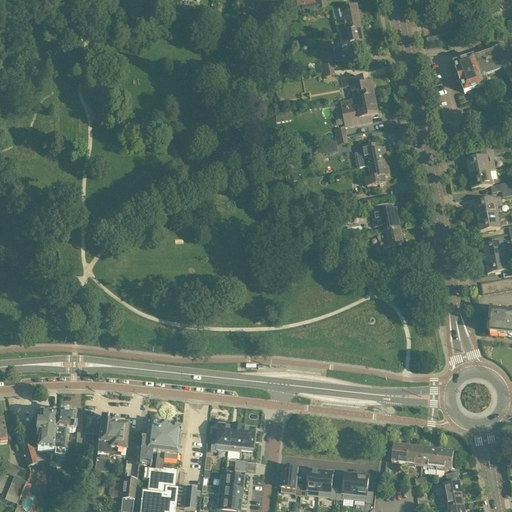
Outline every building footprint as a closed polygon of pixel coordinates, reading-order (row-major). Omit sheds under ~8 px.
[(327,2),(315,4),(301,7),(302,13),(328,9),(327,2)] [(141,20),(143,18),(146,15),(138,7),(133,11),(141,20)] [(192,7),(181,8),(182,20),(193,19),(192,7)] [(182,20),(181,8),(174,9),(175,21),(182,20)] [(281,16),(280,8),(269,9),(270,17),(281,16)] [(339,35),(361,30),(359,17),(354,18),(352,9),(338,12),(340,26),(338,27),(339,35)] [(266,19),(265,11),(251,12),(252,21),(266,19)] [(361,30),(339,35),(343,52),(336,54),(338,63),(351,61),(350,54),(358,52),(357,45),(364,44),(361,30)] [(485,40),(489,53),(454,65),(457,74),(455,78),(457,83),(461,85),(464,95),(468,93),(469,95),(476,93),(475,91),(484,88),(480,78),(503,70),(511,86),(511,49),(505,37),(485,40)] [(332,62),(321,64),(323,70),(333,68),(332,62)] [(335,76),(334,71),(323,73),(324,79),(335,76)] [(374,97),(372,84),(364,85),(363,79),(350,82),(350,78),(343,79),(344,89),(351,88),(353,101),(374,97)] [(378,117),(377,110),(374,97),(353,101),(350,101),(352,110),(344,111),(347,128),(367,124),(372,123),(371,119),(378,117),(378,118),(378,117)] [(276,116),(277,124),(292,122),(290,113),(276,116)] [(346,136),(345,130),(335,132),(336,138),(346,136)] [(348,145),(347,139),(336,141),(338,147),(348,145)] [(318,157),(338,153),(336,143),(316,147),(318,157)] [(511,152),(511,145),(494,148),(495,156),(511,152)] [(368,168),(388,164),(385,151),(376,153),(375,146),(363,149),(365,159),(366,159),(368,168)] [(487,158),(482,159),(467,162),(469,177),(490,173),(496,172),(493,155),(486,157),(487,158)] [(388,164),(368,168),(371,180),(366,181),(367,189),(386,185),(384,179),(390,177),(388,164)] [(490,173),(469,177),(472,191),(492,188),(490,173)] [(501,193),(511,190),(511,184),(500,186),(501,193)] [(511,197),(511,190),(501,193),(503,199),(511,197)] [(347,207),(360,204),(359,198),(358,198),(357,192),(345,194),(346,201),(339,202),(340,209),(347,207)] [(477,219),(498,215),(495,201),(474,204),(477,219)] [(360,204),(347,207),(348,213),(361,211),(360,204)] [(380,236),(401,232),(397,210),(393,211),(392,206),(394,207),(394,206),(392,206),(390,205),(388,205),(386,205),(384,205),(382,206),(380,206),(378,207),(376,207),(374,208),(373,209),(371,210),(371,211),(373,210),(374,215),(372,215),(374,229),(378,228),(380,236)] [(498,215),(477,219),(480,234),(500,230),(498,215)] [(403,245),(401,232),(380,236),(381,243),(383,242),(384,249),(403,245)] [(485,262),(505,258),(503,243),(482,247),(485,262)] [(511,264),(507,266),(505,258),(485,262),(488,277),(511,272),(511,264)] [(379,262),(368,264),(369,271),(380,269),(379,262)] [(504,280),(498,281),(500,294),(506,293),(504,280)] [(500,294),(498,281),(492,282),(494,295),(500,294)] [(492,282),(486,283),(488,296),(494,295),(492,282)] [(488,296),(486,283),(480,284),(482,297),(488,296)] [(511,339),(511,315),(491,313),(489,337),(511,339)] [(51,453),(55,416),(40,414),(40,415),(38,415),(35,417),(35,421),(37,424),(37,425),(32,425),(31,434),(36,434),(36,436),(38,436),(37,444),(38,444),(37,451),(51,453)] [(55,416),(51,453),(55,453),(55,457),(65,458),(68,433),(74,434),(75,428),(74,427),(74,418),(75,418),(75,416),(56,414),(56,416),(55,416)] [(108,463),(103,462),(104,457),(124,460),(128,427),(118,426),(118,423),(113,423),(113,421),(101,419),(98,446),(97,456),(100,457),(99,462),(96,461),(95,473),(107,475),(108,463)] [(178,457),(180,439),(181,430),(170,429),(169,427),(160,426),(158,428),(148,427),(146,441),(141,441),(141,442),(142,442),(139,466),(144,466),(143,480),(148,481),(147,492),(142,492),(139,511),(175,511),(178,489),(174,489),(176,471),(162,469),(163,461),(176,463),(177,457),(178,457)] [(211,442),(210,453),(216,454),(216,452),(228,453),(230,428),(229,428),(218,427),(216,442),(211,442)] [(230,428),(228,453),(240,455),(241,452),(240,452),(242,430),(243,430),(243,429),(235,428),(231,428),(229,427),(229,428),(230,428)] [(242,430),(240,452),(241,452),(252,454),(255,431),(243,430),(242,430)] [(84,435),(83,447),(82,451),(90,452),(92,436),(84,435)] [(36,467),(30,447),(22,449),(27,469),(36,467)] [(407,467),(409,449),(394,447),(391,465),(407,467)] [(409,449),(407,467),(422,468),(424,450),(409,449)] [(439,452),(424,450),(422,468),(437,470),(439,452)] [(454,454),(439,452),(437,470),(452,472),(454,454)] [(11,478),(15,467),(10,465),(6,475),(11,478)] [(21,469),(15,467),(11,478),(13,478),(16,480),(21,469)] [(21,469),(16,480),(22,482),(26,471),(21,469)] [(284,469),(281,494),(295,496),(295,497),(301,498),(302,487),(296,486),(298,471),(284,469)] [(302,487),(301,498),(307,499),(307,497),(319,499),(322,474),(310,472),(308,487),(302,487)] [(322,474),(319,499),(330,500),(330,501),(336,502),(338,491),(332,490),(333,475),(322,474)] [(338,491),(336,502),(343,503),(343,501),(354,503),(357,478),(345,476),(344,491),(338,491)] [(220,477),(218,489),(242,491),(243,479),(220,477)] [(13,478),(11,484),(23,489),(25,483),(22,482),(16,480),(13,478)] [(357,478),(354,503),(366,504),(366,505),(372,506),(373,495),(367,494),(369,479),(357,478)] [(124,480),(113,479),(112,500),(122,501),(120,511),(132,511),(134,502),(136,482),(124,480)] [(443,482),(444,491),(442,491),(444,499),(462,495),(458,479),(446,481),(443,482)] [(11,484),(9,490),(21,494),(23,489),(11,484)] [(194,511),(197,490),(186,489),(185,489),(182,511),(188,511),(194,511)] [(218,489),(217,500),(240,503),(242,491),(218,489)] [(21,494),(9,490),(7,495),(19,500),(21,494)] [(19,500),(7,495),(4,501),(16,506),(19,500)] [(462,495),(444,499),(443,499),(445,511),(448,511),(464,508),(462,495)] [(216,511),(239,511),(240,503),(217,500),(216,511)]
